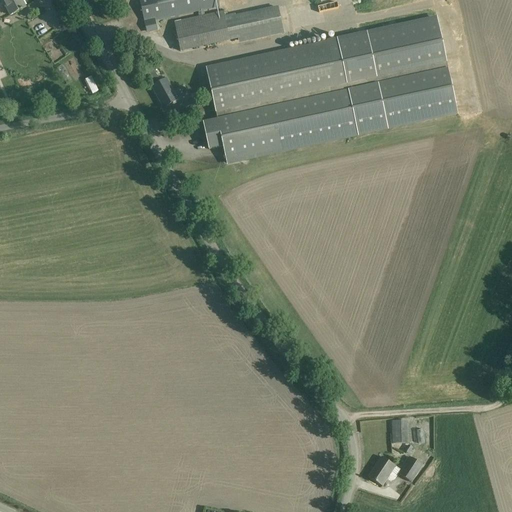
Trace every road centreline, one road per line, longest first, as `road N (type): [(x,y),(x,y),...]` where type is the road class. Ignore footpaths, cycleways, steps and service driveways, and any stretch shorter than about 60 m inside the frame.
road 1 (unclassified): [(344,511),(354,463),(350,434),(228,272),(130,102)]
road 2 (track): [(342,419),(492,408),(511,385)]
road 3 (unclassified): [(0,127),(130,102)]
